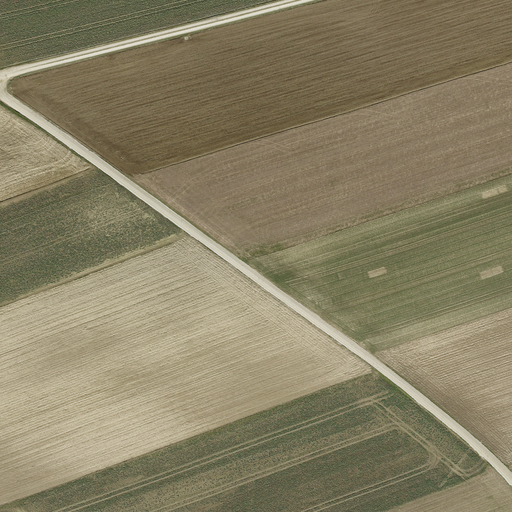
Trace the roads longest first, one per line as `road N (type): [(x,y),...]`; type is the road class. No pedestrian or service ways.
road 1 (track): [(0,91),(394,376),(511,479)]
road 2 (track): [(0,76),(299,0)]
